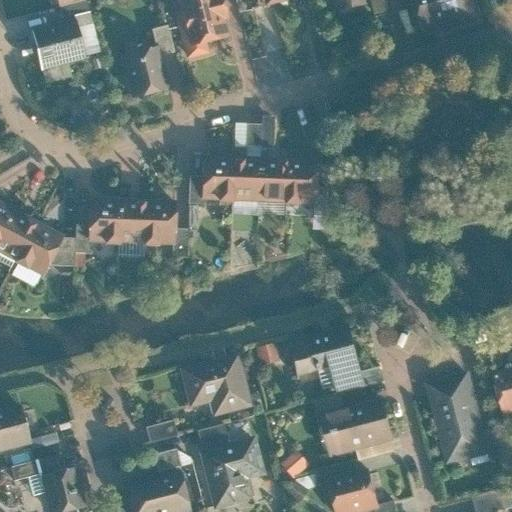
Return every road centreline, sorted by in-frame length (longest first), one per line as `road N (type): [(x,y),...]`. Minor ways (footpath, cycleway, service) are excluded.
road 1 (residential): [(0,46),(20,117),(46,145),(86,156),(511,35)]
road 2 (residential): [(432,511),(398,373),(511,340)]
